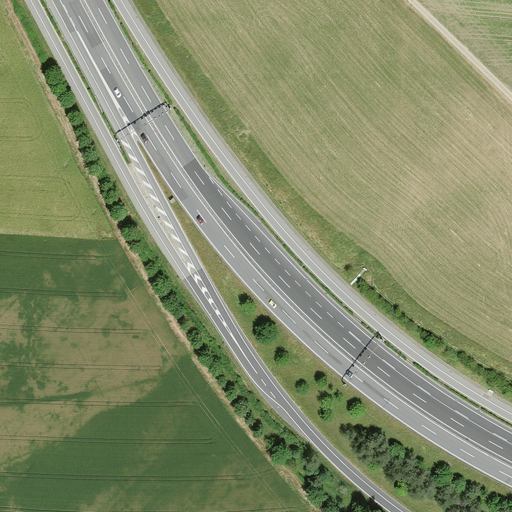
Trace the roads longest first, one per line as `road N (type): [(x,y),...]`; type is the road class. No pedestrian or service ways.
road 1 (motorway): [(70,0),(174,177),(261,289),(398,409),(511,477)]
road 2 (motorway): [(511,452),(418,397),(278,275),(172,138),(95,0)]
road 3 (secondary): [(511,417),(404,347),(314,267),(208,138),(117,0)]
road 4 (secondary): [(34,0),(152,219),(270,387)]
road 5 (motorway): [(62,0),(127,134),(270,387)]
road 6 (secondary): [(270,387),(322,447),(397,511)]
road 7 (unclassified): [(410,0),(511,98)]
